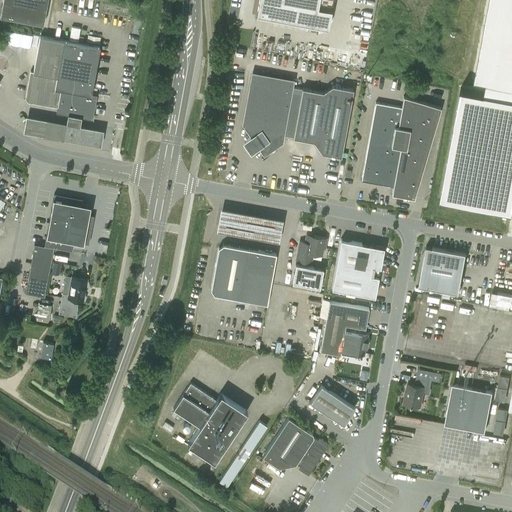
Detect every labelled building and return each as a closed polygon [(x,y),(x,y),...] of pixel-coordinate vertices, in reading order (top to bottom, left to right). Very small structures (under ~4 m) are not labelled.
[(44,24),(48,2),(35,0),(3,0),(1,16),(44,24)] [(258,0),(256,14),(268,16),(327,27),(332,0),(258,0)] [(460,87),(440,197),(511,210),(511,0),(488,0),(474,77),(487,79),(484,92),(460,87)] [(80,28),(71,26),(69,40),(78,41),(80,28)] [(7,41),(18,43),(19,31),(8,30),(7,41)] [(87,41),(99,43),(100,37),(88,35),(87,41)] [(97,95),(91,94),(100,47),(39,36),(33,72),(30,72),(25,98),(28,102),(57,107),(56,113),(93,120),(97,95)] [(293,136),(302,88),(289,86),(290,80),(252,73),(243,123),(264,153),(279,143),(280,134),(293,136)] [(302,88),(293,136),(293,137),(314,141),(322,152),(341,156),(353,89),(332,85),(323,91),(302,87),(302,88)] [(440,107),(424,102),(406,97),(403,96),(401,106),(375,102),(361,180),(393,185),(391,194),(414,198),(440,107)] [(66,121),(25,114),(22,131),(101,145),(104,127),(80,123),(81,115),(67,113),(66,121)] [(53,198),(44,245),(54,247),(72,251),(74,241),(83,243),(83,242),(88,243),(94,215),(80,212),(82,198),(54,193),(53,198)] [(281,220),(218,208),(213,232),(277,244),(281,220)] [(313,253),(320,255),(322,255),(323,247),(325,248),(327,237),(314,235),(313,238),(306,237),(305,241),(300,240),(296,260),(311,263),(313,253)] [(336,263),(379,271),(384,247),(341,239),(336,263)] [(54,247),(44,245),(34,243),(25,293),(44,296),(54,247)] [(267,303),(276,253),(223,244),(218,247),(211,289),(214,294),(267,303)] [(426,246),(419,285),(458,292),(466,253),(426,246)] [(52,260),(50,271),(58,273),(60,262),(52,260)] [(323,267),(296,262),(292,281),(320,286),(323,267)] [(379,271),(336,263),(331,288),(375,296),(379,271)] [(77,307),(78,300),(83,301),(87,279),(72,276),(68,294),(62,293),(58,313),(76,316),(77,307)] [(490,290),(488,305),(509,307),(511,293),(490,290)] [(324,325),(320,350),(340,354),(341,351),(341,348),(344,330),(344,329),(345,324),(358,326),(365,328),(369,307),(329,300),(324,325)] [(341,348),(341,351),(350,352),(364,355),(368,334),(357,332),(357,331),(358,326),(345,324),(344,329),(344,330),(341,348)] [(50,358),(53,343),(43,341),(40,356),(50,358)] [(359,364),(367,366),(369,356),(361,355),(359,364)] [(424,386),(427,387),(429,379),(416,376),(415,384),(408,383),(404,403),(420,406),(424,386)] [(214,461),(247,411),(221,393),(216,399),(190,382),(173,408),(199,425),(187,443),(214,461)] [(485,431),(493,391),(452,383),(445,423),(485,431)] [(343,423),(355,406),(321,384),(310,401),(343,423)] [(329,443),(320,437),(319,437),(317,439),(314,437),(313,433),(288,416),(262,456),(279,467),(296,463),(300,466),(298,468),(308,475),(319,459),(318,455),(322,449),(326,449),(329,443)] [(227,485),(267,425),(259,420),(219,480),(227,485)] [(162,426),(171,431),(173,427),(165,422),(162,426)]
